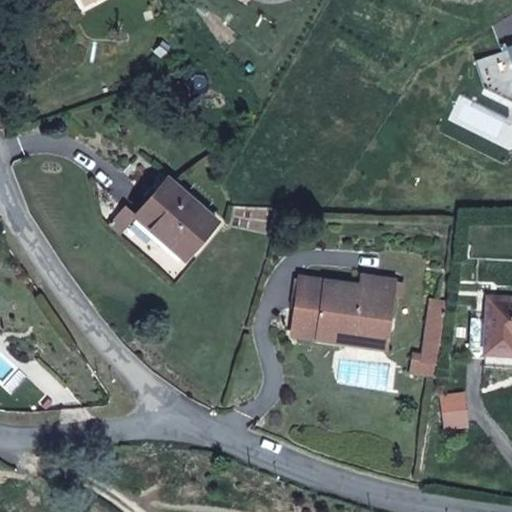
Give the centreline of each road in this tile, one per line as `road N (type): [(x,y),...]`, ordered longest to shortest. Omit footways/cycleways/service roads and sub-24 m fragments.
road 1 (unclassified): [(166,395),(257,458),(405,504),(483,511)]
road 2 (unclassified): [(0,188),(68,294),(166,395)]
road 3 (unclassified): [(166,395),(30,436),(0,428)]
